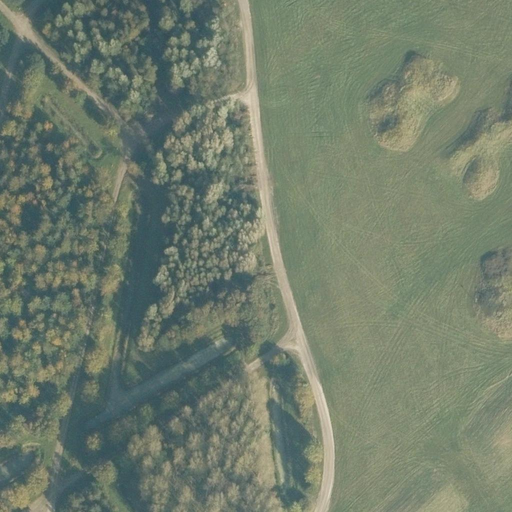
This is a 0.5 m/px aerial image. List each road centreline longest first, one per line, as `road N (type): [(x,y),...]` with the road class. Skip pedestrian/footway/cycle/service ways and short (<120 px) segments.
road 1 (track): [(0,4),(113,116),(123,136),(51,511)]
road 2 (track): [(301,334),(271,228),(241,0)]
road 3 (track): [(29,511),(301,334)]
road 4 (track): [(301,334),(330,442),(327,493),(317,511)]
